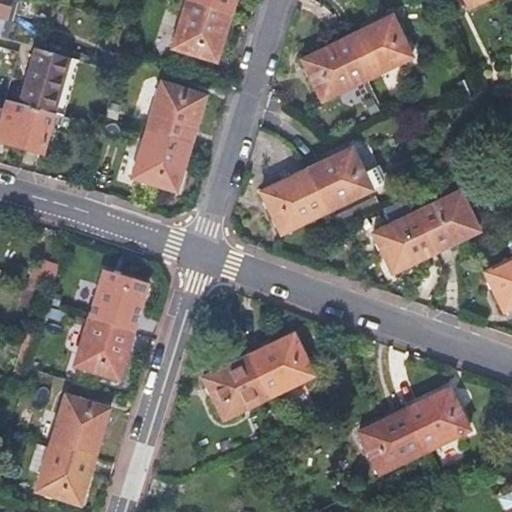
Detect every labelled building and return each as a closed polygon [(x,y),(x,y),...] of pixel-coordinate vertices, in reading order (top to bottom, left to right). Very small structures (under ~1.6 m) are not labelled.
[(0,0),(0,39),(1,40),(12,0),(0,0)] [(187,0),(186,6),(230,19),(235,0),(187,0)] [(494,0),(462,0),(468,13),(494,0)] [(230,19),(186,6),(171,54),(215,67),(230,19)] [(392,21),(346,43),(367,85),(412,63),(392,21)] [(367,85),(346,43),(302,65),(321,107),(367,85)] [(37,52),(20,108),(54,118),(63,85),(73,88),(80,65),(37,52)] [(63,85),(54,118),(55,118),(64,121),(73,88),(63,85)] [(161,88),(146,134),(190,148),(205,101),(161,88)] [(1,116),(0,120),(0,146),(43,160),(55,118),(54,118),(20,108),(5,104),(1,116)] [(190,148),(146,134),(131,183),(175,197),(190,148)] [(351,154),(305,176),(326,218),(371,197),(371,196),(382,191),(374,174),(363,179),(351,154)] [(378,172),(374,174),(382,191),(386,189),(378,172)] [(326,218),(305,176),(260,197),(280,240),(326,218)] [(416,219),(435,258),(478,237),(459,198),(416,219)] [(392,279),(435,258),(416,219),(373,241),(392,279)] [(37,259),(36,277),(56,278),(57,260),(37,259)] [(503,317),(511,313),(511,265),(484,279),(503,317)] [(88,319),(133,333),(148,284),(102,270),(88,319)] [(118,381),(133,333),(88,319),(73,367),(118,381)] [(9,380),(23,384),(28,367),(38,335),(25,331),(9,380)] [(248,355),(269,399),(310,378),(291,335),(248,355)] [(222,420),(269,399),(248,355),(202,377),(222,420)] [(403,412),(422,453),(468,431),(448,390),(403,412)] [(65,395),(50,442),(94,456),(109,409),(65,395)] [(377,472),(422,453),(403,412),(357,433),(377,472)] [(94,456),(50,442),(35,492),(80,506),(94,456)] [(445,497),(439,483),(437,484),(421,492),(427,506),(445,497)]
